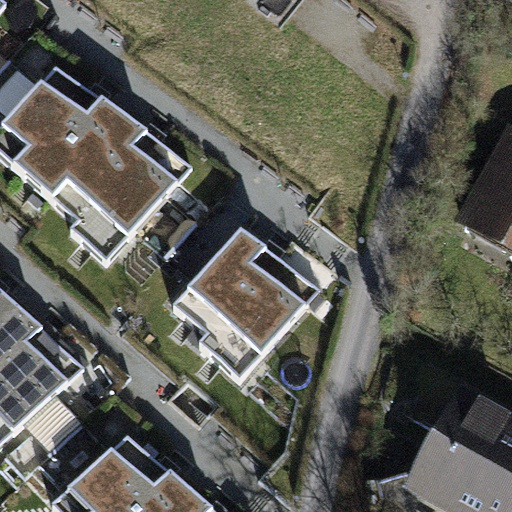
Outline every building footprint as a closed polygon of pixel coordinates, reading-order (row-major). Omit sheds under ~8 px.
[(125,121),(57,71),(0,134),(0,159),(51,205),(125,121)] [(192,170),(125,121),(51,205),(79,229),(71,237),(107,268),(192,170)] [(511,149),(473,219),(511,240),(511,149)] [(320,293),(241,236),(174,313),(208,342),(200,350),(239,385),(320,293)] [(0,297),(0,336),(21,316),(0,297)] [(0,451),(83,371),(21,316),(0,336),(0,451)] [(511,511),(511,425),(485,410),(446,422),(453,449),(434,483),(440,503),(457,511),(511,511)] [(174,511),(191,496),(128,440),(53,511),(54,511),(174,511)] [(209,511),(191,496),(174,511),(209,511)]
